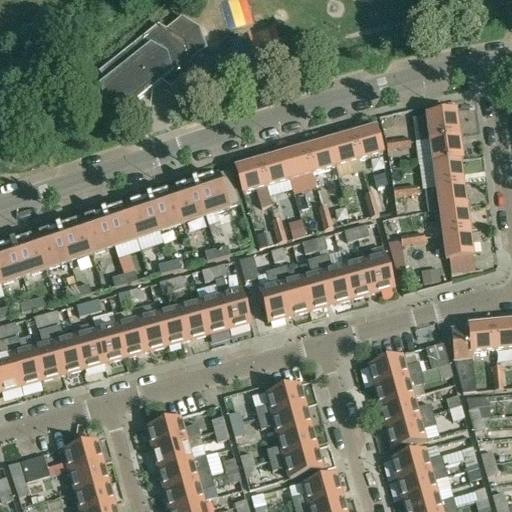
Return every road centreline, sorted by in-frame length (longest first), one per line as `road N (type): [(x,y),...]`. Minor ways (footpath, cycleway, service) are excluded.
road 1 (unclassified): [(511,60),(383,85),(0,207)]
road 2 (residential): [(113,404),(335,341)]
road 3 (residential): [(335,341),(511,292)]
road 4 (residential): [(376,511),(335,341)]
road 5 (residential): [(511,223),(495,93)]
